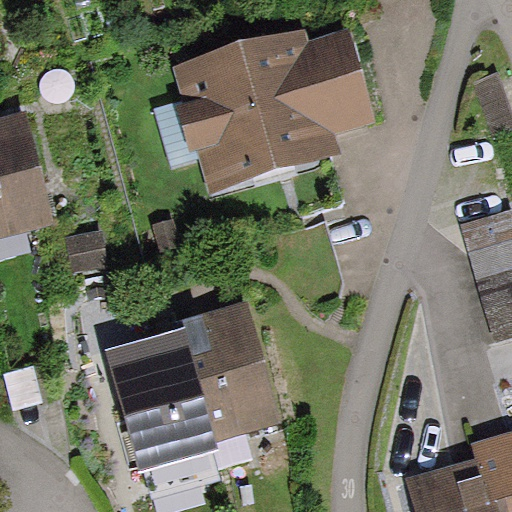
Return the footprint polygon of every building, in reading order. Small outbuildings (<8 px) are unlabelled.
[(304,36),(176,72),(186,109),(179,112),(192,160),(202,158),(213,200),(339,165),(333,143),(372,133),(346,40),(308,50),(304,36)] [(511,127),(494,77),(471,85),(487,135),(511,127)] [(0,124),(0,242),(51,230),(22,119),(0,124)] [(511,336),(511,213),(511,211),(461,226),(494,342),(511,336)] [(173,224),(154,229),(162,253),(181,247),(173,224)] [(103,234),(69,238),(74,275),(108,270),(103,234)] [(179,328),(185,346),(189,364),(192,363),(216,446),(280,427),(245,309),(179,328)] [(224,474),(216,446),(192,363),(189,364),(185,346),(110,367),(146,496),(224,474)] [(511,511),(511,436),(475,447),(480,464),(492,511),(511,511)] [(492,511),(480,464),(407,483),(414,511),(492,511)]
